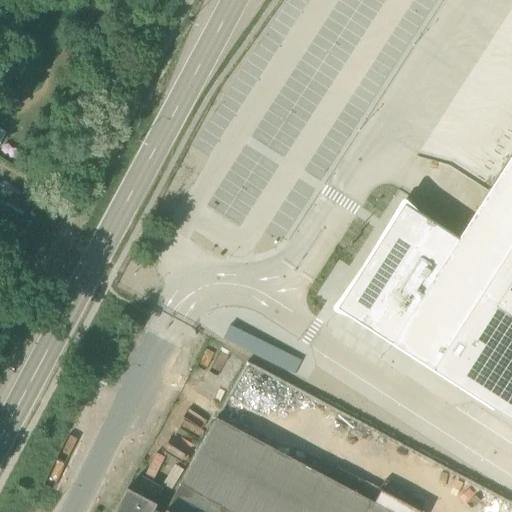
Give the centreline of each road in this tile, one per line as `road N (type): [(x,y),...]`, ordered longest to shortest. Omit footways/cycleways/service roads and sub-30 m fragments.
road 1 (secondary): [(0,437),(234,0)]
road 2 (unclassified): [(74,511),(156,349)]
